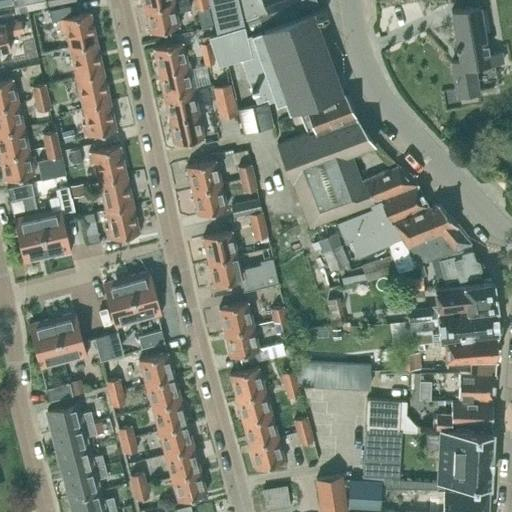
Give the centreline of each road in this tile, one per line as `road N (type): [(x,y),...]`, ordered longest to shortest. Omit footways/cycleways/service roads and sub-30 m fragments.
road 1 (tertiary): [(511,237),(385,100),(357,48),(347,0)]
road 2 (residential): [(245,511),(175,248)]
road 3 (residential): [(175,248),(118,0)]
road 4 (residential): [(48,511),(2,322)]
road 5 (residential): [(6,296),(175,248)]
